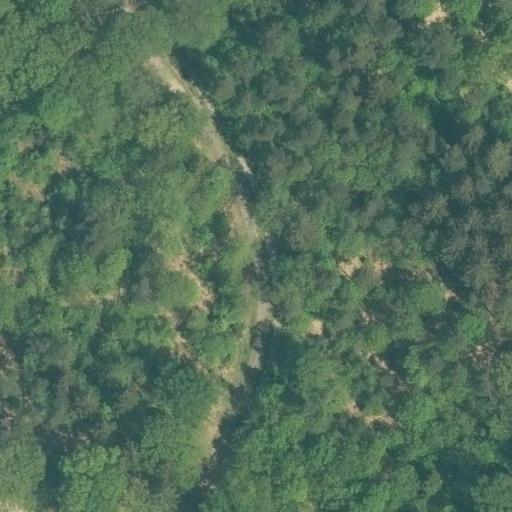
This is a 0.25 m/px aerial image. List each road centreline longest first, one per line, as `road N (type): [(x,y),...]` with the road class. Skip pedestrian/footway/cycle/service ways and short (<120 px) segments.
road 1 (track): [(233,191),(257,273),(256,340),(187,511)]
road 2 (track): [(123,0),(233,191)]
